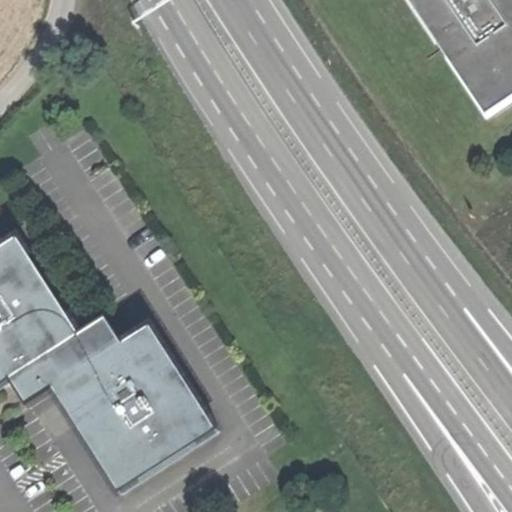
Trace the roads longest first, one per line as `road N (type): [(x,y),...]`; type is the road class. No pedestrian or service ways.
road 1 (trunk): [(330,255),(511,496)]
road 2 (trunk): [(172,0),(330,255)]
road 3 (trunk): [(330,255),(481,511)]
road 4 (trunk): [(401,243),(239,0)]
road 5 (trunk): [(511,389),(401,243)]
road 6 (trunk): [(511,356),(401,243)]
road 7 (unclassified): [(0,101),(50,42),(66,0)]
